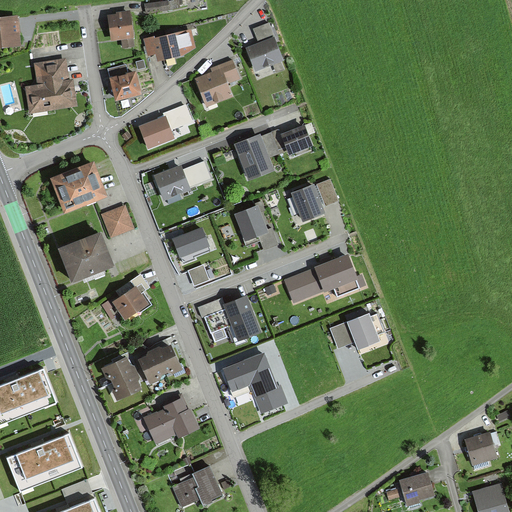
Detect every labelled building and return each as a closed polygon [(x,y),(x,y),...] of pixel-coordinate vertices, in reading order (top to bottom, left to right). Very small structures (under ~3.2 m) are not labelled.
[(168,4),(145,8),(146,15),(169,11),(168,4)] [(128,16),(108,19),(111,40),(123,38),(124,48),(132,47),(128,16)] [(17,19),(0,19),(0,47),(19,46),(17,19)] [(258,45),(246,49),(254,72),(280,62),(267,27),(253,32),(258,45)] [(192,31),(148,42),(152,58),(160,56),(162,64),(176,61),(196,50),(192,31)] [(42,87),(26,89),(29,117),(76,111),(72,83),(68,83),(65,63),(40,66),(42,87)] [(213,76),(196,83),(206,108),(231,99),(226,84),(239,79),(232,63),(211,71),(213,76)] [(138,73),(113,79),(117,100),(143,95),(138,73)] [(168,113),(144,123),(152,143),(176,133),(168,113)] [(304,128),(282,137),(290,155),(312,146),(304,128)] [(133,130),(127,134),(131,140),(137,136),(133,130)] [(259,136),(236,144),(250,181),(273,172),(259,136)] [(94,164),(52,180),(64,213),(97,201),(107,197),(94,164)] [(185,167),(158,178),(168,202),(195,190),(185,167)] [(316,183),(294,192),(305,220),(327,211),(316,183)] [(262,203),(240,212),(251,239),(273,230),(262,203)] [(126,210),(104,218),(110,232),(112,239),(134,230),(126,210)] [(206,226),(177,237),(185,257),(213,246),(206,226)] [(101,236),(60,252),(73,285),(114,269),(101,236)] [(365,283),(352,251),(290,277),(299,299),(339,282),(343,292),(365,283)] [(129,294),(119,301),(131,319),(154,303),(139,281),(126,290),(129,294)] [(248,298),(205,314),(212,331),(230,324),(236,338),(260,329),(248,298)] [(374,310),(351,319),(364,350),(387,341),(374,310)] [(180,365),(170,343),(155,350),(165,372),(180,365)] [(165,372),(155,350),(141,357),(151,378),(165,372)] [(263,354),(224,369),(233,391),(250,384),(261,412),(287,403),(280,386),(277,388),(263,354)] [(125,356),(105,365),(112,380),(132,371),(125,356)] [(0,418),(55,397),(43,366),(0,382),(0,418)] [(132,371),(112,380),(119,395),(139,385),(132,371)] [(166,411),(145,422),(156,444),(176,433),(179,439),(199,429),(183,396),(164,405),(166,411)] [(80,463),(68,431),(9,454),(21,486),(80,463)] [(492,433),(468,440),(475,465),(499,458),(492,433)] [(210,467),(174,484),(184,505),(197,498),(201,507),(225,495),(210,467)] [(429,473),(402,480),(409,504),(436,497),(429,473)] [(507,511),(499,485),(471,494),(477,511),(507,511)] [(99,511),(93,497),(53,511),(99,511)]
